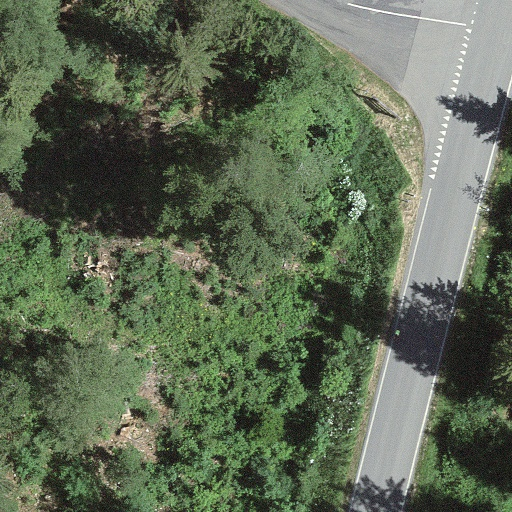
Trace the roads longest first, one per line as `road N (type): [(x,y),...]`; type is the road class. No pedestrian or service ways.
road 1 (secondary): [(375,511),(498,23)]
road 2 (unclassified): [(498,23),(408,16),(342,0)]
